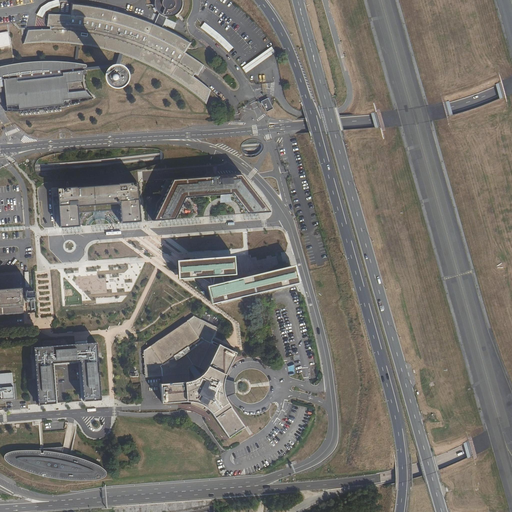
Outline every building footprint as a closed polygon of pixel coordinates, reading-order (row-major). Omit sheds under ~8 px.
[(158,13),(159,14),(154,25),(138,19),(128,15),(115,12),(103,9),(91,7),(72,5),(72,15),(48,14),(47,26),(50,26),(50,29),(37,30),(28,30),(24,43),(34,42),(53,42),(69,43),(82,44),(98,47),(110,50),(123,54),(142,62),(160,70),(176,80),(187,88),(198,96),(206,103),(210,90),(202,83),(193,76),(195,74),(197,75),(203,65),(184,52),(189,43),(173,34),(162,28),(167,17),(170,17),(175,16),(178,13),(181,9),(182,5),(182,1),(181,0),(154,0),(154,1),(154,6),(156,10),(158,13)] [(0,48),(1,48),(6,47),(9,47),(11,46),(10,32),(4,33),(0,33),(0,48)] [(123,54),(119,53),(116,64),(115,67),(113,71),(114,72),(116,72),(117,73),(123,54)] [(0,92),(5,92),(7,106),(7,111),(6,111),(19,112),(40,111),(54,109),(75,104),(93,98),(91,99),(90,97),(91,97),(88,94),(86,92),(85,89),(83,85),(83,82),(82,79),(82,77),(83,74),(84,71),(83,71),(83,68),(86,68),(86,67),(87,66),(86,65),(77,63),(75,63),(61,62),(49,61),(38,62),(26,63),(14,64),(0,67),(0,66),(0,92)] [(107,87),(110,89),(115,89),(119,88),(122,86),(124,83),(126,79),(126,74),(124,71),(121,67),(118,65),(115,65),(112,65),(109,66),(106,67),(104,69),(102,72),(101,75),(101,78),(102,81),(103,85),(107,87)] [(266,112),(274,108),(272,105),(268,98),(261,102),(264,107),(266,112)] [(271,212),(241,174),(172,179),(151,221),(173,219),(184,197),(232,194),(248,214),(271,212)] [(138,196),(137,183),(52,189),(54,203),(56,229),(75,227),(74,207),(119,203),(120,224),(140,222),(138,196)] [(232,255),(173,260),(175,278),(233,273),(232,255)] [(290,265),(205,285),(208,303),(294,283),(290,265)] [(0,314),(24,313),(23,306),(22,298),(25,298),(25,301),(26,302),(34,301),(35,301),(34,291),(25,291),(24,292),(25,295),(22,295),(21,286),(20,273),(0,273),(0,314)] [(205,407),(211,413),(227,437),(244,426),(226,401),(225,398),(223,393),(222,388),(222,384),(223,380),(225,374),(235,352),(218,344),(211,341),(218,328),(193,316),(143,351),(145,377),(159,376),(160,383),(161,403),(189,401),(196,402),(200,404),(205,407)] [(97,341),(33,346),(37,404),(55,403),(53,365),(76,363),(78,401),(101,400),(97,341)] [(0,401),(16,400),(13,373),(0,374),(0,401)] [(237,392),(237,382),(223,380),(222,384),(222,388),(223,393),(225,398),(237,392)] [(16,454),(12,455),(7,457),(8,457),(7,459),(6,458),(5,460),(5,461),(5,462),(6,463),(14,469),(27,474),(43,478),(43,477),(46,477),(46,479),(58,481),(77,482),(97,482),(96,475),(97,473),(106,477),(107,475),(107,474),(106,473),(105,472),(102,469),(86,462),(86,464),(83,463),(83,462),(83,461),(82,461),(62,456),(53,454),(45,454),(44,454),(44,456),(41,456),(41,453),(37,453),(16,454)] [(96,475),(97,482),(100,481),(103,480),(105,479),(106,477),(97,473),(96,475)]
